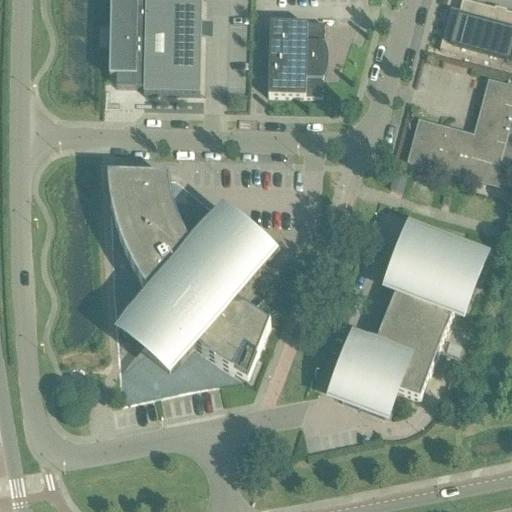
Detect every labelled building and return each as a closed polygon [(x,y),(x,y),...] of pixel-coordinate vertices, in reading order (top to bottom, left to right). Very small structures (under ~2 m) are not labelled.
[(110,0),(109,80),(117,80),(117,92),(144,92),(143,99),(200,100),(202,8),(138,6),(137,0),(110,0)] [(459,15),(451,13),(440,54),(511,73),(511,17),(507,16),(507,13),(495,9),(494,12),(462,4),(459,15)] [(270,28),(268,102),(323,103),(323,84),(325,80),(327,73),(328,66),(327,59),(327,55),(324,48),(325,29),(270,28)] [(411,167),(503,192),(511,160),(511,94),(489,88),(489,89),(490,90),(475,143),(471,142),(472,139),(464,136),(463,140),(421,129),(422,128),(420,127),(409,168),(411,168),(411,167)] [(149,136),(178,137),(179,114),(150,113),(149,136)] [(248,387),(271,330),(257,323),(245,315),(233,306),(270,263),(251,247),(255,243),(245,235),(242,239),(223,223),(193,259),(185,245),(179,230),(174,214),(171,199),(169,183),(108,181),(109,198),(112,215),(116,231),(121,247),(127,263),(134,279),(143,293),(152,307),(123,341),(170,380),(194,353),(204,361),(214,368),(225,375),(236,381),(248,387)] [(454,318),(460,321),(482,263),(412,236),(390,293),(397,296),(375,353),(363,349),(341,406),(384,423),(395,396),(420,405),(454,318)]
